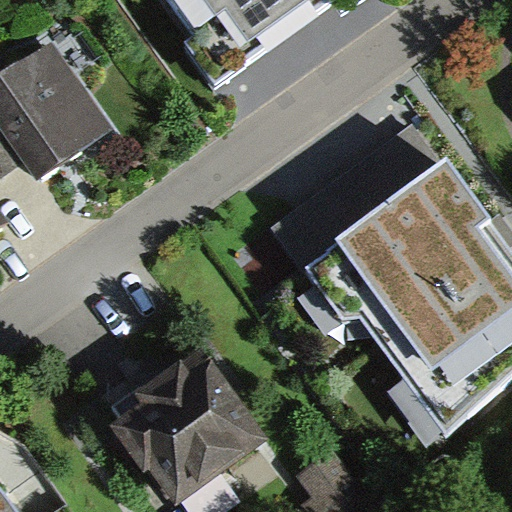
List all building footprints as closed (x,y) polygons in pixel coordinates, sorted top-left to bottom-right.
[(177,0),(195,24),(179,35),(215,86),(333,2),(340,11),(354,0),(177,0)] [(58,46),(0,85),(0,121),(29,164),(43,183),(115,128),(58,46)] [(0,230),(6,226),(0,216),(0,183),(29,164),(0,121),(0,230)] [(340,246),(311,268),(344,318),(366,315),(445,422),(511,372),(511,246),(446,157),(335,239),(340,246)] [(113,426),(144,471),(149,470),(175,507),(271,440),(202,340),(133,388),(137,393),(113,409),(121,421),(113,426)] [(306,480),(332,511),(348,511),(367,497),(334,457),(306,480)] [(0,511),(15,511),(0,490),(0,511)]
